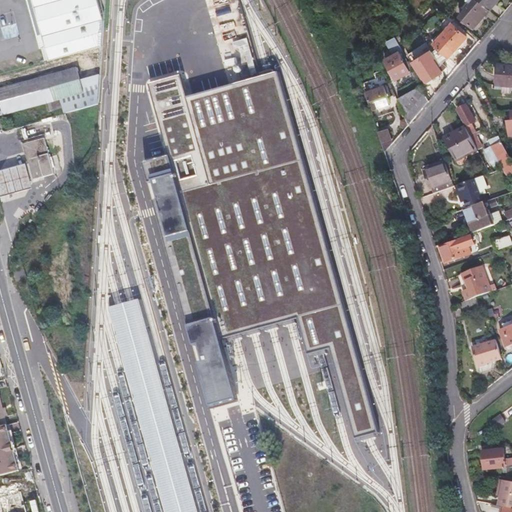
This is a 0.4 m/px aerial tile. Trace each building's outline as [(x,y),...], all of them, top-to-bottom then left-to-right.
[(32,0),(50,61),(103,47),(104,23),(98,0),(32,0)] [(505,0),(477,0),(479,2),(494,14),(505,0)] [(494,14),(479,2),(464,19),(479,31),(494,14)] [(436,57),(443,71),(471,40),(457,27),(438,47),(441,51),(436,57)] [(395,36),(385,41),(389,49),(400,44),(395,36)] [(412,74),(402,56),(387,64),(397,82),(412,74)] [(430,85),(444,75),(436,63),(422,73),(430,85)] [(497,90),(511,90),(511,69),(498,68),(497,90)] [(98,105),(98,99),(100,77),(79,83),(76,70),(0,91),(0,116),(57,101),(61,115),(98,105)] [(168,154),(142,162),(209,407),(234,401),(219,336),(236,331),(252,326),(271,321),(288,316),(297,314),(306,352),(319,349),(329,345),(354,437),(367,435),(377,432),(276,72),(268,73),(184,97),(179,75),(147,83),(168,154)] [(366,96),(373,113),(391,106),(385,89),(366,96)] [(411,128),(432,104),(424,89),(400,102),(402,107),(411,128)] [(511,90),(497,90),(496,93),(503,93),(503,97),(511,98),(511,95),(511,94),(511,90)] [(476,126),(468,109),(460,113),(468,130),(472,139),(477,136),(478,136),(473,127),(476,126)] [(390,128),(380,132),(384,145),(394,142),(390,128)] [(472,139),(467,131),(466,129),(444,141),(458,166),(480,155),(480,154),(479,152),(472,139)] [(32,181),(54,175),(43,136),(22,143),(32,181)] [(485,151),(477,136),(472,139),(479,152),(480,154),(485,151)] [(506,172),(511,169),(511,161),(504,146),(495,151),(500,160),(503,166),(506,172)] [(24,163),(0,169),(0,189),(1,195),(30,187),(24,163)] [(491,175),(486,165),(475,169),(478,180),(491,175)] [(438,196),(457,189),(450,166),(429,174),(435,191),(436,190),(438,196)] [(478,182),(459,188),(464,201),(467,200),(471,211),(489,205),(487,197),(484,198),(478,182)] [(499,202),(489,205),(492,212),(502,209),(499,202)] [(489,205),(471,211),(470,212),(474,223),(472,224),(476,236),(498,228),(494,218),(492,212),(489,205)] [(503,215),(494,218),(498,228),(507,225),(503,215)] [(449,265),(473,257),(470,249),(478,246),(475,238),(461,243),(443,249),(449,265)] [(500,255),(511,250),(511,242),(511,241),(497,247),(499,255),(500,255)] [(469,305),(479,301),(486,299),(493,296),(485,270),(465,277),(470,292),(465,293),(469,305)] [(460,278),(465,293),(470,292),(465,277),(460,278)] [(120,306),(113,308),(170,511),(210,511),(150,297),(147,298),(131,303),(120,306)] [(469,305),(465,306),(468,315),(482,310),(479,301),(469,305)] [(511,326),(502,329),(508,346),(509,346),(511,344),(511,326)] [(504,357),(498,338),(491,340),(481,344),(474,346),(480,366),(490,363),(489,362),(504,357)] [(0,426),(0,476),(20,471),(7,425),(0,426)] [(508,466),(505,448),(505,447),(483,450),(485,469),(503,467),(508,466)] [(511,448),(505,448),(508,466),(503,467),(504,471),(506,471),(507,478),(511,479),(510,463),(511,463),(511,456),(511,448)] [(504,506),(511,507),(511,481),(500,479),(498,489),(502,490),(501,496),(499,505),(504,506)] [(27,511),(21,482),(0,486),(0,507),(1,511),(27,511)]
